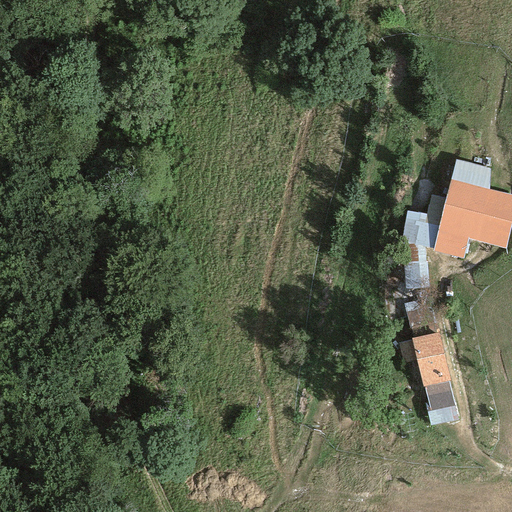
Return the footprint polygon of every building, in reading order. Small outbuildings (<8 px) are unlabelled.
[(490,169),(455,160),(450,180),(489,190),(490,169)] [(511,195),(489,190),(450,180),(445,199),(433,249),(432,251),(462,259),(467,239),(504,249),(511,217),(511,195)] [(433,249),(445,199),(430,195),(425,215),(407,210),(399,240),(403,241),(424,247),(433,249)] [(428,287),(424,247),(403,241),(405,290),(428,287)] [(430,299),(403,304),(410,338),(438,333),(430,299)] [(438,333),(410,338),(411,341),(416,360),(423,387),(448,381),(438,333)] [(416,360),(411,341),(398,344),(403,364),(416,360)] [(458,419),(448,381),(423,387),(427,403),(424,404),(430,426),(458,419)]
